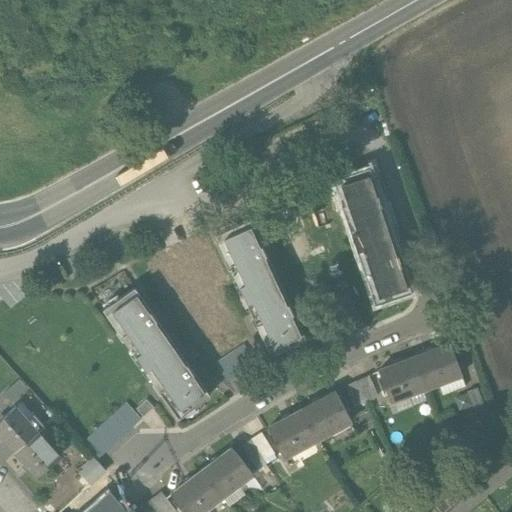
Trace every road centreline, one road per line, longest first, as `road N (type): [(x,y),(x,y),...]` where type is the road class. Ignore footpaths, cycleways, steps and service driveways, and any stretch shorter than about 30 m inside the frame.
road 1 (residential): [(154,457),(188,446),(306,374),(417,327),(435,302),(375,148),(346,133),(197,210),(175,183),(0,276)]
road 2 (motorway): [(310,65),(40,215),(0,228)]
road 3 (secondary): [(425,0),(310,65)]
